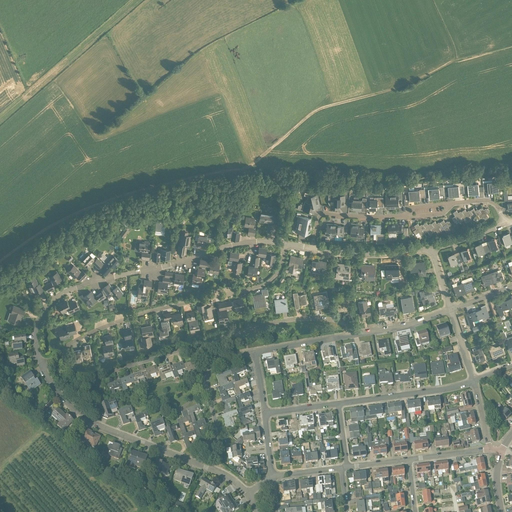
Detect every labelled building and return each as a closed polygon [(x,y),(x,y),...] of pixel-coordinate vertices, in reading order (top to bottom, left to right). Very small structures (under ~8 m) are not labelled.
[(498,181),(493,182),(494,192),(499,192),(499,190),(503,189),(503,185),(498,185),(498,181)] [(488,186),(483,187),(484,191),(488,191),(488,193),(494,192),(493,182),(487,183),(488,186)] [(478,183),(473,184),(474,194),(479,194),(479,192),(484,191),(483,187),(479,187),(478,183)] [(463,185),(463,186),(464,193),(468,193),(469,195),(474,194),(473,184),(468,185),(468,184),(463,185)] [(459,185),(453,186),(454,196),(460,196),(460,194),(464,193),(463,186),(459,186),(459,185)] [(448,186),(443,187),(444,195),(449,195),(449,197),(454,196),(453,186),(448,187),(448,186)] [(439,188),(434,188),(435,198),(440,198),(440,196),(444,195),(443,187),(439,188)] [(434,188),(424,189),(425,197),(429,197),(429,199),(435,198),(434,188)] [(424,189),(414,190),(415,201),(421,200),(420,198),(425,197),(424,189)] [(415,201),(414,190),(409,191),(409,194),(404,195),(405,199),(410,199),(410,201),(415,201)] [(399,199),(402,199),(402,191),(395,192),(396,196),(393,196),(393,197),(386,198),(386,197),(386,204),(388,204),(388,208),(393,208),(393,207),(395,207),(399,207),(399,199)] [(511,198),(508,199),(507,195),(507,191),(503,191),(504,195),(504,202),(508,201),(508,203),(508,210),(511,209),(511,198)] [(313,209),(314,208),(320,207),(317,194),(310,196),(311,197),(308,198),(306,202),(305,202),(304,205),(300,204),(300,205),(299,205),(298,208),(299,209),(295,208),(295,209),(302,211),(302,210),(308,212),(311,212),(313,208),(313,209)] [(345,206),(345,200),(345,196),(334,195),(330,199),(329,200),(329,201),(329,202),(329,203),(329,204),(330,204),(330,205),(330,208),(329,208),(337,209),(338,208),(339,206),(345,206)] [(353,210),(358,211),(358,210),(362,210),(361,210),(361,206),(362,206),(366,206),(367,198),(363,198),(363,201),(358,200),(358,197),(354,197),(354,200),(352,200),(352,206),(353,206),(353,209),(353,210)] [(384,207),(383,197),(374,198),(374,200),(370,200),(370,205),(369,205),(369,210),(377,210),(377,207),(384,207)] [(482,207),(479,210),(481,213),(478,215),(480,218),(483,216),(485,220),(489,217),(487,214),(490,212),(487,209),(484,211),(482,207)] [(481,213),(479,210),(476,212),(474,208),(470,211),(473,214),(469,216),(472,219),(475,217),(477,221),(480,218),(478,215),(481,213)] [(473,214),(470,211),(467,213),(465,209),(462,212),(464,215),(461,217),(463,220),(466,218),(468,222),(471,220),(472,219),(469,216),(473,214)] [(462,212),(461,212),(459,214),(458,213),(456,211),(453,213),(455,216),(452,218),(454,222),(457,220),(460,223),(463,221),(463,220),(461,217),(464,215),(462,212)] [(274,225),(272,224),(273,214),(260,212),(259,221),(268,223),(267,231),(273,232),(274,225)] [(311,217),(311,219),(297,216),(298,217),(297,222),(299,222),(297,232),(299,233),(298,239),(300,233),(308,235),(311,221),(312,217),(311,217)] [(248,235),(254,236),(255,229),(253,229),(254,219),(246,217),(244,226),(249,227),(248,235)] [(443,220),(440,222),(443,226),(439,228),(442,231),(445,229),(447,233),(450,230),(448,227),(451,225),(449,221),(446,224),(443,220)] [(443,226),(440,222),(439,223),(437,225),(435,221),(432,223),(434,227),(431,229),(433,232),(436,230),(438,234),(442,231),(439,228),(443,226)] [(434,227),(432,223),(431,224),(428,226),(426,222),(423,225),(425,228),(422,230),(424,233),(427,231),(430,235),(433,232),(431,229),(434,227)] [(425,228),(423,225),(420,227),(418,223),(414,226),(416,229),(413,231),(416,234),(419,232),(421,236),(424,233),(422,230),(425,228)] [(343,234),(344,225),(344,226),(338,226),(337,226),(337,224),(327,224),(327,229),(326,229),(325,236),(331,237),(331,233),(332,233),(332,231),(338,232),(338,233),(343,234)] [(364,230),(359,230),(359,225),(355,225),(354,224),(353,224),(352,224),(351,224),(351,234),(355,235),(355,237),(364,237),(364,230)] [(402,232),(402,226),(398,226),(398,224),(388,225),(388,233),(402,232)] [(376,234),(376,242),(385,242),(385,234),(381,234),(381,225),(369,225),(371,225),(371,235),(371,234),(376,234)] [(232,240),(238,241),(239,233),(232,232),(232,228),(224,227),(222,235),(232,237),(232,240)] [(120,235),(124,238),(129,231),(125,228),(120,235)] [(177,252),(185,254),(186,247),(188,247),(190,236),(187,236),(188,232),(181,231),(180,235),(182,235),(180,246),(179,246),(177,252)] [(511,242),(511,235),(510,236),(509,233),(502,236),(506,245),(511,242)] [(200,248),(200,244),(205,245),(207,235),(204,234),(204,236),(198,235),(197,241),(195,240),(193,247),(200,248)] [(489,244),(486,245),(488,251),(498,248),(495,238),(488,241),(489,244)] [(141,259),(149,260),(149,254),(147,253),(148,242),(145,241),(145,243),(140,242),(139,251),(142,251),(141,259)] [(488,251),(486,245),(483,246),(482,243),(475,246),(471,248),(475,256),(479,255),(488,251)] [(462,254),(459,255),(461,261),(471,258),(468,249),(461,251),(462,254)] [(152,260),(159,261),(159,257),(161,257),(161,258),(169,259),(170,251),(160,250),(159,253),(153,252),(152,260)] [(259,250),(258,256),(266,257),(265,262),(274,264),(275,255),(266,254),(266,251),(259,250)] [(237,262),(238,254),(230,252),(229,260),(233,260),(232,270),(240,271),(241,263),(237,262)] [(461,261),(459,255),(456,256),(455,253),(448,256),(451,265),(458,263),(459,265),(462,264),(461,261)] [(83,260),(89,266),(92,262),(99,268),(103,264),(102,263),(104,262),(99,257),(95,260),(88,254),(83,260)] [(100,270),(105,275),(111,269),(110,268),(112,266),(114,268),(119,262),(112,255),(110,258),(111,259),(100,270)] [(289,271),(299,274),(303,259),(298,258),(298,259),(295,258),(295,257),(291,256),(289,266),(290,266),(289,271)] [(252,257),(251,266),(249,266),(247,276),(252,277),(252,275),(256,276),(258,257),(252,257)] [(200,260),(199,266),(210,268),(209,272),(218,273),(219,265),(207,263),(208,261),(200,260)] [(311,272),(324,274),(326,262),(320,261),(320,263),(312,262),(311,272)] [(418,270),(418,277),(426,275),(424,263),(420,263),(420,262),(409,264),(410,271),(418,270)] [(340,276),(340,279),(349,280),(350,266),(343,265),(343,267),(340,266),(341,264),(337,264),(336,276),(340,276)] [(364,279),(374,279),(374,266),(370,266),(370,267),(367,267),(367,265),(361,265),(361,273),(364,273),(364,279)] [(385,265),(386,279),(399,278),(398,269),(397,269),(396,265),(398,265),(385,265)] [(81,281),(87,275),(82,271),(81,272),(74,266),(68,272),(74,278),(77,275),(79,277),(78,278),(81,281)] [(198,268),(197,275),(193,274),(192,283),(201,284),(202,276),(204,276),(205,269),(198,268)] [(497,271),(491,273),(494,282),(504,279),(501,271),(498,272),(497,271)] [(45,286),(48,291),(54,288),(52,285),(61,280),(57,272),(49,276),(52,282),(45,286)] [(174,282),(182,284),(184,275),(172,274),(172,273),(165,272),(165,276),(175,278),(174,282)] [(494,282),(491,273),(484,275),(485,277),(482,279),(485,286),(494,282)] [(33,286),(36,293),(42,290),(39,284),(38,284),(34,276),(26,280),(30,287),(33,286)] [(462,281),(463,283),(466,293),(476,289),(473,281),(471,277),(467,278),(469,281),(465,282),(464,280),(462,281)] [(157,291),(166,292),(167,287),(169,288),(170,283),(169,283),(170,279),(163,278),(162,283),(159,283),(157,291)] [(151,289),(152,282),(144,281),(143,289),(139,288),(138,296),(146,298),(147,288),(151,289)] [(463,283),(457,286),(456,283),(452,284),(457,296),(466,293),(463,283)] [(111,294),(115,299),(122,294),(117,287),(113,290),(108,284),(103,288),(109,296),(111,294)] [(426,295),(430,306),(436,304),(433,296),(432,297),(431,294),(433,293),(431,288),(419,293),(421,297),(426,295)] [(261,290),(262,294),(260,294),(260,296),(258,296),(252,297),(255,309),(267,306),(265,297),(268,297),(268,294),(267,289),(261,290)] [(105,297),(101,291),(94,296),(91,292),(84,297),(87,302),(86,303),(89,308),(91,306),(98,300),(99,301),(105,297)] [(293,293),(295,308),(300,307),(299,304),(302,304),(302,305),(307,304),(305,294),(298,295),(297,292),(293,293)] [(327,302),(327,298),(326,299),(326,296),(314,298),(316,309),(320,308),(320,307),(327,305),(327,302)] [(336,304),(338,312),(347,310),(346,307),(349,307),(347,296),(341,298),(342,303),(336,304)] [(400,299),(403,313),(407,312),(407,310),(414,309),(412,297),(400,299)] [(233,301),(235,312),(240,311),(240,309),(243,308),(242,299),(233,301)] [(288,309),(286,299),(274,300),(275,309),(282,308),(283,310),(288,309)] [(79,309),(79,308),(76,302),(68,305),(66,301),(59,305),(62,313),(67,311),(68,314),(69,313),(70,314),(79,309)] [(495,317),(497,323),(499,322),(502,321),(500,316),(505,314),(503,310),(509,307),(506,301),(500,303),(500,304),(496,306),(500,316),(495,317)] [(226,308),(227,308),(226,302),(218,304),(220,312),(218,312),(220,323),(224,322),(224,320),(228,319),(226,308)] [(385,303),(382,304),(381,302),(379,302),(378,304),(378,307),(380,315),(387,314),(387,315),(395,314),(393,306),(386,308),(385,303)] [(369,308),(369,306),(367,307),(367,303),(358,304),(359,311),(360,315),(362,315),(362,318),(367,317),(367,315),(367,314),(370,314),(370,316),(371,316),(369,308)] [(204,316),(204,320),(213,318),(212,315),(211,306),(206,307),(205,304),(197,306),(198,311),(203,310),(204,316)] [(482,309),(476,312),(479,319),(484,316),(485,318),(489,316),(485,305),(486,305),(480,307),(481,307),(482,309)] [(9,322),(19,325),(21,319),(20,319),(21,317),(22,317),(25,310),(13,306),(12,310),(13,310),(9,322)] [(479,319),(476,312),(470,314),(470,315),(466,317),(470,327),(475,325),(473,321),(479,319)] [(174,323),(178,322),(179,325),(183,324),(181,313),(170,315),(170,313),(163,314),(164,319),(173,318),(174,323)] [(189,321),(191,330),(199,328),(197,320),(195,320),(193,313),(188,314),(190,321),(189,321)] [(170,329),(169,322),(168,321),(161,322),(162,328),(159,329),(159,331),(158,331),(158,334),(159,338),(159,339),(160,339),(168,337),(169,337),(169,336),(168,334),(168,330),(170,329)] [(76,332),(73,323),(58,327),(61,340),(65,339),(65,337),(69,336),(69,334),(76,332)] [(436,327),(440,338),(440,339),(449,335),(450,335),(446,324),(445,324),(436,327)] [(150,336),(153,336),(151,326),(141,328),(143,337),(141,338),(142,342),(140,343),(141,347),(152,345),(150,336)] [(131,336),(132,336),(130,329),(123,331),(125,340),(123,341),(125,349),(133,347),(131,336)] [(415,340),(417,346),(421,346),(429,343),(429,340),(426,330),(417,333),(418,339),(415,340)] [(507,341),(511,352),(511,351),(511,338),(508,340),(505,333),(504,333),(501,334),(504,342),(507,341)] [(103,347),(105,357),(109,356),(109,354),(113,353),(111,342),(113,342),(111,335),(105,337),(106,346),(103,347)] [(13,342),(13,350),(22,350),(21,343),(26,343),(25,336),(16,337),(17,341),(13,342)] [(396,344),(398,353),(401,352),(401,351),(410,349),(409,346),(407,336),(398,338),(399,344),(396,344)] [(378,341),(379,350),(383,349),(385,356),(391,355),(388,339),(378,341)] [(358,351),(359,357),(362,356),(362,357),(371,356),(369,343),(360,344),(361,350),(358,351)] [(84,350),(81,351),(82,358),(82,357),(92,356),(89,345),(83,346),(84,350)] [(496,347),(494,346),(492,349),(490,350),(492,356),(492,357),(493,358),(497,356),(496,355),(504,352),(505,353),(502,345),(496,347)] [(349,358),(349,357),(357,355),(356,350),(352,350),(351,346),(344,347),(340,348),(342,358),(342,359),(349,358)] [(476,360),(477,363),(486,360),(482,348),(473,351),(475,356),(478,354),(480,358),(476,360)] [(340,368),(338,357),(334,358),(332,349),(322,351),(322,354),(322,355),(323,358),(323,360),(324,360),(324,359),(329,358),(330,362),(334,362),(335,363),(336,363),(337,369),(340,368)] [(81,351),(80,350),(75,351),(75,352),(74,352),(75,355),(71,356),(73,362),(83,360),(82,357),(82,358),(81,351)] [(316,366),(314,352),(303,354),(305,365),(305,366),(305,368),(312,367),(316,366)] [(17,363),(17,366),(24,365),(23,358),(20,359),(20,360),(18,360),(18,354),(9,355),(10,364),(17,363)] [(448,365),(450,373),(461,370),(459,365),(459,366),(458,363),(459,363),(456,354),(451,356),(453,364),(450,365),(450,364),(448,365)] [(297,365),(295,355),(292,356),(292,357),(289,358),(289,357),(284,357),(286,367),(285,367),(286,371),(294,369),(294,365),(297,365)] [(280,371),(278,361),(274,361),(274,359),(266,360),(268,370),(275,369),(276,374),(281,374),(281,376),(283,376),(282,371),(280,371)] [(196,361),(184,365),(185,369),(187,377),(192,376),(190,371),(196,369),(195,368),(198,367),(196,361)] [(183,362),(171,366),(170,366),(172,372),(174,379),(175,379),(179,378),(177,372),(182,370),(185,369),(184,365),(183,362)] [(439,362),(439,367),(432,368),(433,376),(437,375),(437,374),(440,374),(440,375),(444,374),(442,362),(439,362)] [(170,364),(157,368),(159,373),(158,373),(161,381),(166,379),(164,375),(172,372),(170,366),(171,366),(170,364)] [(425,364),(413,365),(415,379),(426,377),(425,364)] [(144,370),(144,371),(147,377),(148,382),(152,381),(150,375),(158,373),(159,373),(157,368),(156,366),(144,370)] [(245,366),(231,371),(235,383),(239,382),(237,375),(247,371),(245,366)] [(21,377),(30,392),(41,385),(37,379),(35,381),(34,378),(30,371),(21,377)] [(144,371),(132,375),(136,387),(140,386),(138,380),(146,378),(148,383),(148,382),(147,377),(144,371)] [(216,376),(221,388),(233,384),(235,383),(231,371),(216,376)] [(400,381),(400,383),(404,382),(404,383),(409,382),(409,379),(412,379),(411,371),(409,371),(408,372),(408,375),(394,376),(395,382),(400,381)] [(391,374),(385,375),(385,372),(378,373),(379,376),(380,384),(388,383),(388,384),(393,384),(391,374)] [(358,389),(356,373),(346,374),(347,382),(344,382),(345,390),(358,389)] [(119,380),(120,380),(122,387),(123,392),(124,392),(128,391),(126,385),(134,383),(135,388),(136,387),(132,375),(132,376),(119,380)] [(333,376),(333,379),(326,380),(327,387),(327,388),(328,391),(340,390),(339,386),(338,375),(333,376)] [(364,386),(364,389),(369,388),(368,386),(375,385),(374,376),(363,377),(364,385),(364,386)] [(239,382),(235,383),(233,384),(237,396),(241,395),(239,389),(242,388),(243,387),(246,386),(245,385),(249,384),(247,379),(239,382)] [(120,380),(107,385),(112,397),(116,396),(114,390),(122,387),(120,380)] [(284,397),(282,381),(273,383),(274,394),(272,394),(273,400),(281,399),(281,398),(284,397)] [(218,389),(223,401),(229,399),(235,397),(237,397),(237,396),(233,384),(221,388),(218,389)] [(292,386),(292,389),(293,397),(303,395),(302,390),(303,390),(302,385),(292,386)] [(321,385),(309,387),(310,396),(316,395),(316,393),(322,392),(321,385)] [(237,397),(235,397),(239,410),(243,408),(241,401),(244,400),(245,402),(249,400),(248,398),(251,398),(249,392),(241,395),(237,396),(237,397)] [(455,404),(463,403),(470,401),(469,395),(468,392),(462,393),(463,396),(461,397),(458,398),(458,400),(454,401),(455,404)] [(220,402),(224,415),(237,410),(239,410),(235,397),(229,399),(223,401),(220,402)] [(114,417),(113,414),(111,415),(109,408),(117,405),(115,400),(103,405),(105,410),(104,411),(101,417),(107,419),(114,417)] [(463,407),(459,407),(460,410),(472,408),(470,401),(463,403),(463,407)] [(43,412),(52,404),(51,402),(42,411),(43,412)] [(402,420),(405,420),(405,415),(404,409),(401,409),(400,404),(394,405),(396,418),(397,417),(398,416),(397,413),(401,413),(402,420)] [(189,416),(192,424),(204,420),(196,423),(193,413),(201,410),(199,405),(187,409),(187,410),(189,416)] [(243,408),(239,410),(237,410),(238,415),(242,426),(251,423),(250,421),(248,420),(245,421),(244,419),(242,414),(246,413),(246,415),(250,413),(250,412),(252,411),(251,405),(243,408)] [(386,419),(396,418),(394,405),(388,406),(388,405),(387,405),(388,408),(385,408),(386,414),(385,415),(386,419)] [(131,406),(118,411),(123,425),(130,423),(129,420),(127,421),(124,414),(132,411),(131,406)] [(383,415),(385,415),(386,414),(385,408),(382,409),(381,406),(381,407),(375,407),(376,416),(383,415)] [(370,417),(376,416),(375,407),(369,408),(369,410),(366,411),(367,420),(370,420),(370,417)] [(511,415),(504,408),(502,410),(504,411),(501,414),(507,419),(511,415)] [(57,425),(64,431),(73,421),(69,417),(68,418),(58,409),(53,414),(58,419),(57,420),(60,422),(57,425)] [(357,421),(367,420),(366,411),(363,411),(363,409),(362,409),(356,410),(357,419),(357,421)] [(180,429),(182,435),(194,431),(192,424),(189,416),(187,410),(181,412),(183,418),(177,421),(178,425),(180,429)] [(224,415),(222,415),(226,428),(233,426),(232,423),(230,418),(238,415),(237,410),(224,415)] [(147,413),(134,417),(139,431),(146,429),(145,426),(143,427),(140,420),(148,417),(147,413)] [(325,415),(327,428),(333,427),(333,420),(333,419),(332,419),(332,414),(325,415)] [(318,435),(319,441),(322,441),(320,431),(323,430),(323,428),(326,427),(326,428),(327,428),(325,415),(318,416),(319,420),(318,420),(319,422),(319,421),(319,424),(320,427),(317,427),(318,435)] [(448,420),(448,423),(448,424),(456,423),(454,417),(451,418),(450,415),(447,416),(448,420)] [(315,436),(318,435),(317,427),(314,428),(313,425),(314,425),(314,422),(314,421),(313,421),(313,417),(306,418),(307,426),(308,429),(307,429),(308,431),(314,431),(315,436)] [(299,421),(297,421),(298,429),(298,431),(301,431),(301,430),(307,429),(308,429),(307,426),(306,418),(299,419),(299,421)] [(164,423),(163,421),(162,419),(150,423),(155,438),(161,435),(160,432),(158,433),(156,426),(164,423)] [(474,419),(467,420),(462,421),(463,426),(459,427),(460,431),(470,429),(470,425),(475,424),(474,419)] [(192,424),(194,431),(196,435),(195,435),(197,439),(201,438),(197,427),(202,425),(203,426),(206,425),(204,420),(192,424)] [(285,427),(284,421),(276,422),(277,428),(281,428),(281,431),(287,430),(287,429),(285,427)] [(172,432),(180,429),(178,425),(166,429),(171,444),(177,441),(176,438),(174,439),(172,432)] [(251,434),(248,435),(249,441),(249,442),(255,442),(254,439),(257,439),(257,436),(260,436),(259,427),(253,428),(253,433),(251,433),(251,434)] [(80,440),(95,447),(100,437),(86,430),(80,440)] [(194,431),(182,435),(187,450),(193,448),(192,444),(190,445),(188,438),(195,435),(196,435),(194,431)] [(239,438),(237,441),(242,444),(243,442),(249,441),(248,435),(248,432),(245,433),(245,434),(242,435),(242,436),(241,436),(241,437),(239,439),(239,438)] [(437,436),(435,436),(434,436),(436,448),(442,447),(441,439),(437,440),(437,436)] [(420,438),(420,442),(421,450),(428,449),(427,442),(426,437),(420,438)] [(471,438),(466,439),(468,445),(479,442),(478,437),(471,438)] [(381,442),(378,442),(379,446),(380,455),(387,454),(386,447),(389,447),(388,438),(384,439),(385,443),(381,443),(381,442)] [(288,449),(288,443),(292,443),(291,439),(279,441),(280,450),(285,450),(288,449)] [(421,450),(420,442),(416,443),(416,439),(413,439),(415,451),(421,450)] [(230,453),(232,453),(241,452),(240,446),(242,444),(237,441),(235,443),(236,443),(236,444),(230,445),(231,453),(230,453)] [(322,441),(319,441),(321,454),(324,453),(325,460),(331,460),(330,452),(327,452),(326,448),(324,448),(323,445),(322,445),(322,441)] [(401,453),(400,445),(396,445),(395,441),(393,442),(394,454),(401,453)] [(114,458),(118,459),(122,449),(120,448),(120,447),(120,446),(113,444),(113,446),(109,445),(104,456),(108,458),(110,454),(115,456),(114,458)] [(357,445),(358,449),(359,457),(366,457),(365,448),(361,449),(361,444),(357,445)] [(380,455),(379,446),(375,446),(375,444),(372,444),(373,456),(380,455)] [(334,451),(330,452),(331,460),(337,459),(336,450),(339,450),(338,446),(334,447),(334,451)] [(281,459),(289,458),(301,457),(301,453),(293,453),(293,451),(288,451),(285,451),(285,450),(280,450),(281,459)] [(128,463),(143,469),(146,459),(137,456),(138,454),(132,451),(128,463)] [(238,462),(240,464),(244,459),(242,458),(241,452),(232,453),(232,456),(233,456),(234,459),(237,458),(240,460),(238,462)] [(251,459),(251,460),(252,467),(253,467),(253,470),(265,469),(263,460),(257,461),(257,458),(251,459)] [(244,459),(240,464),(242,466),(243,465),(243,467),(245,469),(250,468),(250,471),(249,471),(250,474),(253,474),(253,470),(253,467),(252,467),(251,460),(246,461),(244,459)] [(464,463),(463,465),(464,469),(473,467),(484,465),(483,459),(476,460),(476,461),(474,461),(472,460),(471,463),(466,464),(464,463)] [(152,475),(157,477),(158,473),(159,473),(161,474),(163,477),(168,475),(167,472),(168,471),(170,466),(156,461),(152,475)] [(447,462),(441,463),(442,471),(446,471),(446,475),(449,474),(447,462)] [(429,465),(423,466),(424,473),(427,473),(428,477),(431,477),(429,465)] [(391,479),(391,484),(391,485),(396,485),(395,477),(399,477),(398,469),(392,470),(393,479),(391,479)] [(175,480),(189,486),(193,475),(179,470),(176,476),(175,479),(175,480)] [(375,482),(371,483),(372,489),(380,488),(379,479),(382,479),(381,471),(376,472),(376,476),(374,476),(375,482)] [(359,474),(360,481),(363,481),(365,490),(372,489),(371,483),(366,483),(365,473),(359,474)] [(360,481),(359,474),(353,475),(347,475),(348,479),(353,478),(354,487),(357,486),(360,486),(360,481)] [(473,480),(474,484),(478,483),(485,481),(484,475),(477,477),(473,478),(473,480)] [(315,486),(316,492),(316,493),(317,501),(319,500),(320,500),(320,492),(322,492),(322,491),(321,486),(325,486),(324,478),(318,479),(319,486),(315,486)] [(212,493),(216,487),(203,479),(200,485),(202,487),(196,496),(200,499),(206,489),(212,493)] [(422,493),(423,499),(430,498),(430,494),(434,494),(439,494),(439,490),(434,491),(422,493)] [(478,500),(488,497),(487,491),(480,493),(476,494),(477,500),(478,500)] [(393,503),(397,503),(397,502),(404,501),(403,495),(397,496),(397,492),(392,493),(389,493),(389,494),(390,500),(392,500),(393,503)] [(219,501),(226,511),(231,511),(237,508),(229,495),(219,501)] [(478,500),(479,506),(483,505),(490,503),(488,497),(478,500)] [(328,502),(327,502),(326,499),(320,500),(319,500),(320,503),(321,510),(325,510),(333,509),(332,502),(328,502)]
